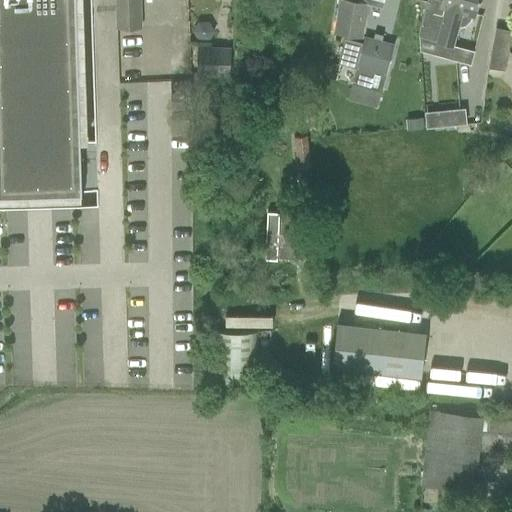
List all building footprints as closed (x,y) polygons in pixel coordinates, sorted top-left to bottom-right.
[(88,0),(0,0),(0,211),(95,208),(88,0)] [(141,27),(140,0),(115,0),(117,28),(141,27)] [(469,21),(472,13),(474,14),(478,2),(478,0),(426,0),(418,32),(419,36),(451,45),(458,25),(460,26),(464,26),(469,21)] [(343,1),(337,33),(360,37),(366,5),(343,1)] [(490,50),(488,68),(504,70),(511,30),(495,26),(490,50)] [(347,40),(341,63),(356,68),(352,83),(380,91),(387,65),(393,45),(365,37),(363,45),(347,40)] [(197,74),(228,75),(230,49),(198,48),(197,74)] [(395,61),(393,71),(410,75),(412,65),(395,61)] [(422,118),(406,120),(407,130),(423,128),(422,118)] [(304,137),(292,137),(294,174),(306,173),(304,137)] [(331,366),(419,376),(426,332),(337,322),(331,366)] [(257,332),(212,332),(212,384),(257,384),(257,332)] [(478,448),(511,452),(511,418),(483,415),(478,448)]
